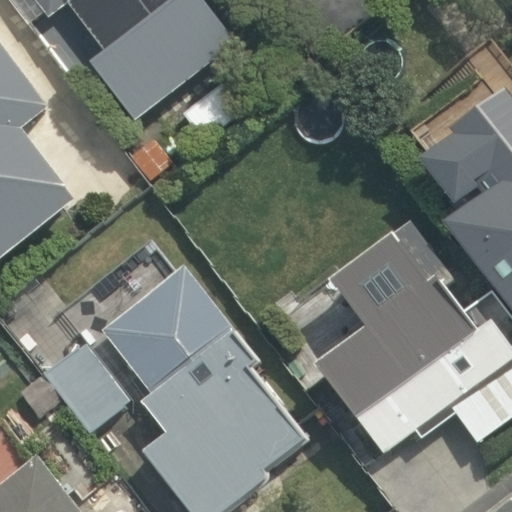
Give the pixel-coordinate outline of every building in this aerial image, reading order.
[(198,0),(28,0),(54,35),(74,20),(108,67),(95,76),(141,140),(245,64),(198,0)] [(0,277),(88,212),(32,138),(55,120),(0,45),(0,277)] [(511,84),(503,72),(410,138),(471,224),(455,236),(498,297),(511,316),(511,84)] [(387,342),(331,381),(392,468),(457,423),(478,452),(511,427),(511,316),(498,297),(475,313),(458,288),(442,300),(411,256),(354,295),(387,342)] [(319,446),(195,271),(107,333),(160,407),(149,415),(171,446),(152,459),(189,511),(253,511),(282,492),(273,478),(319,446)] [(0,329),(0,422),(45,388),(0,329)] [(95,343),(45,379),(91,441),(140,405),(95,343)] [(0,511),(73,511),(40,467),(0,496),(0,511)]
